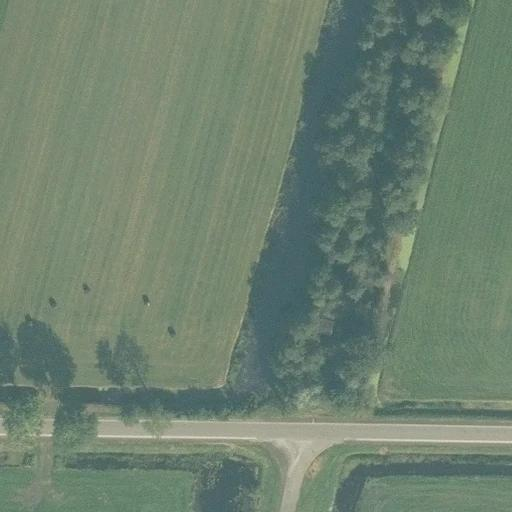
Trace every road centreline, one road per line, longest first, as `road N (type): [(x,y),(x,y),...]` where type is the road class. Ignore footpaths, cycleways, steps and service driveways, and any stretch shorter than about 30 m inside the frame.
road 1 (unclassified): [(0,428),(302,432)]
road 2 (unclassified): [(302,432),(511,436)]
